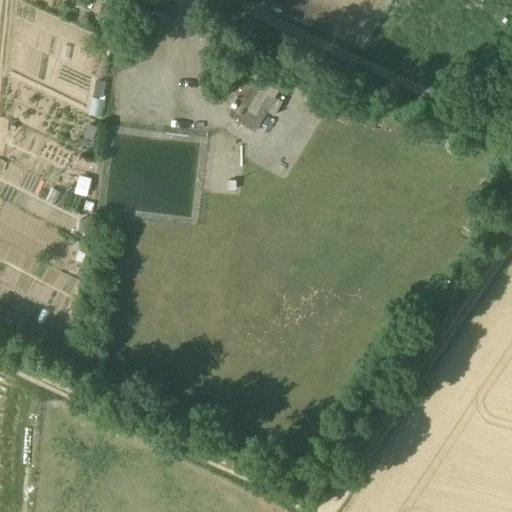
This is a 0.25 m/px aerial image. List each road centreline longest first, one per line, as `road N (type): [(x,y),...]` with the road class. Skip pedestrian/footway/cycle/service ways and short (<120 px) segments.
road 1 (track): [(0,357),(313,511)]
road 2 (track): [(192,0),(408,101),(511,137)]
road 3 (track): [(329,511),(511,246)]
